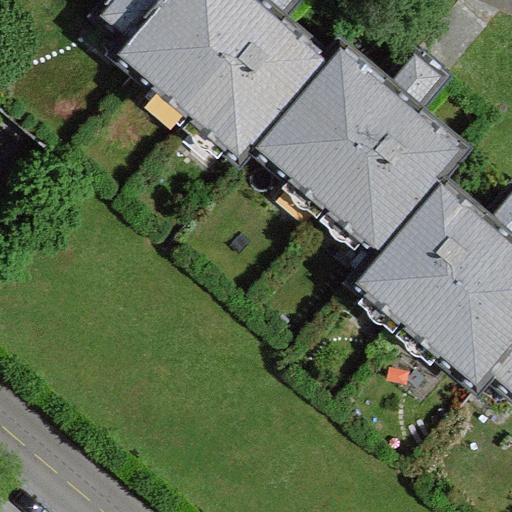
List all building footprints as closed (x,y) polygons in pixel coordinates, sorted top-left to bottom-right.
[(255,146),(328,62),(280,18),(259,0),(113,0),(102,14),(132,40),(119,56),(138,72),(195,119),(243,160),(255,146)] [(259,0),(280,18),(294,0),(259,0)] [(393,84),(344,45),(328,62),(255,146),(332,210),(383,254),(444,179),(469,147),(420,107),(393,84)] [(416,55),(393,84),(420,107),(443,77),(430,65),(416,55)] [(383,254),(357,286),(408,329),(481,390),(493,376),(511,392),(511,235),(485,213),(444,179),(383,254)] [(511,184),(485,213),(511,235),(511,184)]
